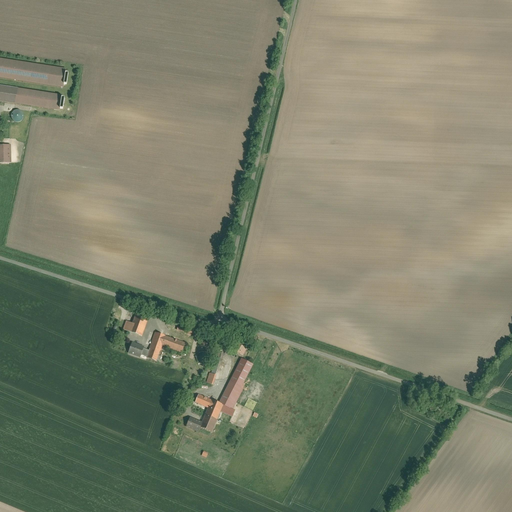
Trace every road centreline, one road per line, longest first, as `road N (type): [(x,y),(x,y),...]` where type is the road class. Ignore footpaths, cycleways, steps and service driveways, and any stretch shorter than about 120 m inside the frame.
road 1 (unclassified): [(219,317),(295,0)]
road 2 (residential): [(511,419),(219,317)]
road 3 (residential): [(219,317),(200,322),(0,257)]
